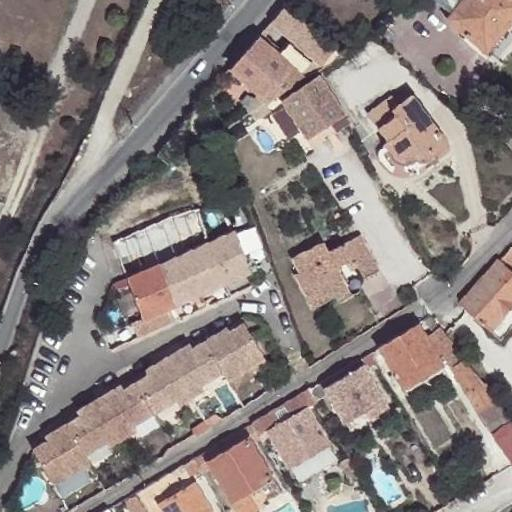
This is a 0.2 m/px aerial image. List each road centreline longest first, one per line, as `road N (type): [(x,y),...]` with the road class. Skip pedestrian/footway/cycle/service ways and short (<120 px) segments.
road 1 (residential): [(511,219),(442,298),(77,511)]
road 2 (unclassified): [(257,0),(149,129),(52,215),(0,343)]
